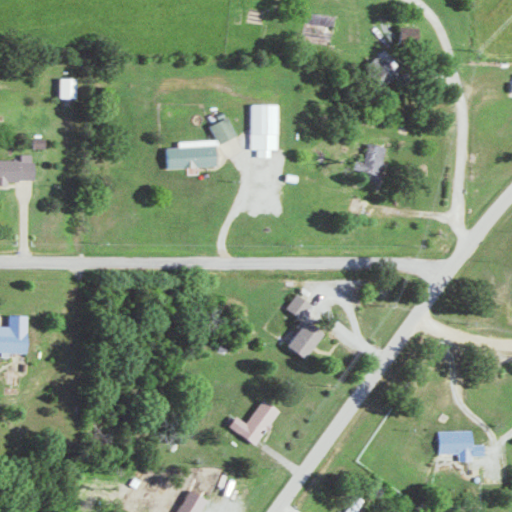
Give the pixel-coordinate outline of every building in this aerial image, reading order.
[(400,73),(382,53),(368,66),(386,86),(400,73)] [(81,77),(65,77),(65,97),(82,97),(81,77)] [(283,103),(256,103),(255,148),(262,148),(262,156),(275,156),(275,149),(282,149),(283,103)] [(240,135),(233,116),(214,123),(222,142),(240,135)] [(221,165),(220,139),(183,140),(183,146),(171,147),(171,167),(221,165)] [(384,174),(391,146),(372,142),(367,161),(359,159),(357,168),(384,174)] [(0,158),(0,181),(39,182),(39,153),(26,153),(26,159),(0,158)] [(291,307),(304,318),(315,304),(302,294),(291,307)] [(0,351),(29,352),(30,314),(12,314),(12,325),(0,325),(0,351)] [(291,345),(309,358),(328,332),(309,318),(291,345)] [(261,444),(284,410),(267,398),(251,422),(240,415),(233,425),(261,444)] [(476,429),(442,430),(442,453),(462,453),(463,461),(476,460),(476,456),(488,456),(488,443),(476,444),(476,429)] [(203,511),(211,499),(194,489),(180,511),(203,511)] [(349,511),(360,511),(367,499),(357,495),(349,511)]
